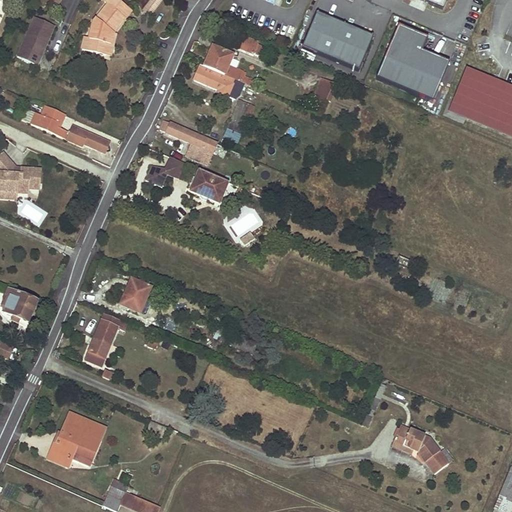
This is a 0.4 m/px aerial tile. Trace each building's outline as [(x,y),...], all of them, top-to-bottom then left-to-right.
[(110,45),(113,33),(125,19),(123,17),(129,9),(117,0),(100,0),(108,5),(93,24),(89,39),(87,46),(94,48),(93,53),(105,56),(108,44),(110,45)] [(149,16),(161,2),(156,0),(151,0),(143,11),(149,16)] [(123,17),(125,19),(131,11),(129,9),(123,17)] [(373,38),(317,15),(302,49),(359,72),(373,38)] [(51,25),(34,18),(21,48),(27,51),(23,59),(37,65),(41,56),(38,55),(51,25)] [(55,26),(51,25),(38,55),(41,56),(55,26)] [(427,40),(398,27),(376,79),(432,103),(448,63),(422,53),(427,40)] [(108,44),(105,56),(110,57),(115,34),(113,33),(110,45),(108,44)] [(235,34),(230,46),(253,56),(253,55),(258,57),(262,47),(257,45),(258,44),(235,34)] [(82,50),(93,53),(94,48),(87,46),(89,39),(85,38),(82,50)] [(27,51),(21,48),(17,57),(23,59),(27,51)] [(211,59),(207,69),(244,85),(247,86),(249,82),(250,80),(244,78),(246,74),(228,67),(232,57),(212,48),(208,58),(211,59)] [(204,68),(200,66),(194,80),(218,91),(217,93),(230,99),(232,96),(234,97),(235,93),(230,91),(232,86),(241,90),(244,85),(207,69),(204,68)] [(511,90),(468,73),(452,112),(511,137),(511,90)] [(321,79),(314,97),(326,102),(326,101),(330,102),(336,86),(333,85),(333,84),(321,79)] [(268,97),(259,93),(254,103),(263,107),(268,97)] [(238,101),(226,130),(240,136),(246,122),(243,121),(249,105),(238,101)] [(33,103),(30,110),(39,113),(42,106),(33,103)] [(30,125),(66,141),(69,134),(59,129),(57,128),(58,125),(61,126),(65,116),(45,107),(41,116),(35,114),(31,125),(30,125)] [(35,114),(26,110),(21,121),(31,125),(35,114)] [(159,131),(212,154),(216,145),(163,122),(159,131)] [(39,190),(40,170),(21,169),(21,174),(15,174),(15,169),(3,154),(0,156),(0,192),(16,194),(28,194),(28,189),(39,190)] [(182,173),(185,165),(169,158),(166,166),(182,173)] [(182,173),(166,166),(163,172),(167,174),(166,177),(179,180),(182,173)] [(151,167),(145,181),(161,188),(166,177),(167,174),(163,172),(151,167)] [(199,171),(190,193),(200,197),(201,198),(202,199),(203,200),(205,201),(207,201),(208,201),(219,205),(228,183),(199,171)] [(0,198),(16,200),(16,194),(0,192),(0,198)] [(244,247),(255,240),(251,233),(240,240),(244,247)] [(151,289),(131,280),(120,305),(140,314),(151,289)] [(37,304),(7,291),(3,301),(5,302),(2,308),(5,310),(4,313),(13,317),(12,321),(18,324),(20,320),(28,324),(37,304)] [(88,352),(104,359),(117,329),(124,332),(127,325),(104,315),(94,338),(97,340),(95,344),(92,342),(88,352)] [(224,333),(219,331),(215,340),(220,342),(224,333)] [(252,356),(256,346),(224,333),(220,342),(252,356)] [(157,345),(149,342),(147,347),(155,350),(157,345)] [(0,343),(0,356),(9,360),(14,349),(0,343)] [(104,370),(102,377),(110,380),(113,373),(104,370)] [(367,427),(386,386),(383,384),(363,425),(367,427)] [(105,429),(70,414),(61,434),(57,443),(55,441),(48,458),(68,467),(72,459),(70,458),(81,433),(100,442),(105,429)] [(151,427),(147,435),(162,442),(167,430),(156,425),(154,428),(151,427)] [(418,453),(434,475),(448,465),(448,464),(440,454),(429,439),(410,431),(408,434),(399,429),(393,442),(413,451),(418,453)] [(72,459),(89,467),(100,442),(81,433),(70,458),(72,459)] [(393,442),(392,446),(411,455),(413,451),(393,442)] [(452,461),(444,450),(440,454),(448,464),(452,461)] [(115,481),(108,495),(122,501),(136,508),(140,500),(125,494),(128,487),(115,481)] [(508,511),(511,504),(511,489),(504,486),(494,509),(495,510),(499,511),(508,511)] [(108,495),(103,507),(114,511),(117,511),(121,504),(122,501),(108,495)] [(140,500),(136,508),(147,511),(148,511),(151,505),(140,500)]
